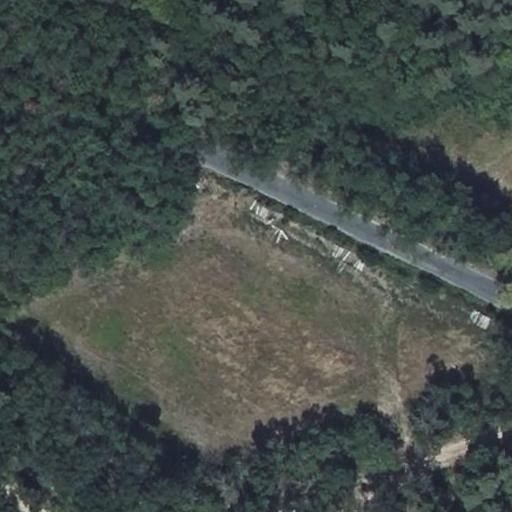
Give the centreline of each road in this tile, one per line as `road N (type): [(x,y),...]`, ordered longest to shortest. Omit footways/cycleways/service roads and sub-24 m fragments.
road 1 (tertiary): [(511,295),(0,60)]
road 2 (track): [(511,431),(270,511)]
